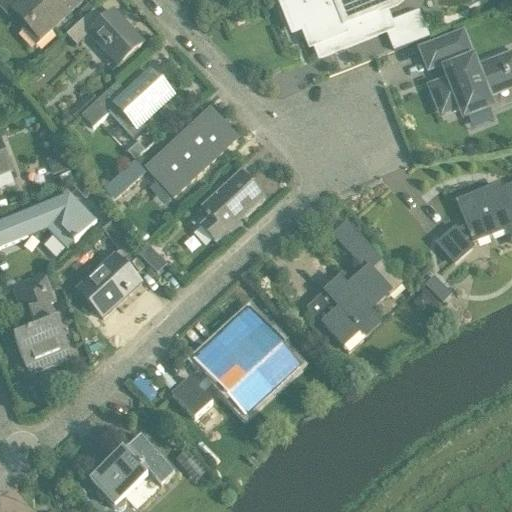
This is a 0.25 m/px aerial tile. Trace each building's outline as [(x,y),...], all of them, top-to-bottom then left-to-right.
[(3,0),(0,3),(0,9),(8,19),(12,19),(16,15),(28,28),(23,32),(23,36),(34,47),(37,47),(52,34),(50,32),(84,0),(3,0)] [(299,0),(284,6),(291,24),(299,21),(302,29),(309,46),(314,45),(319,58),(385,32),(389,42),(393,53),(428,39),(424,28),(418,13),(392,24),(388,15),(387,11),(396,8),(401,4),(402,0),(299,0)] [(117,69),(142,46),(113,14),(103,23),(93,12),(66,37),(76,48),(88,37),(117,69)] [(434,91),(442,113),(461,106),(465,116),(487,108),(483,97),(511,85),(511,59),(496,66),(495,62),(473,71),(470,64),(466,66),(462,55),(466,53),(460,39),(424,53),(430,68),(447,61),(451,72),(448,73),(452,84),(434,91)] [(88,112),(81,118),(93,132),(101,125),(110,117),(133,143),(145,132),(141,127),(172,99),(151,77),(127,99),(116,87),(109,93),(88,112)] [(80,103),(86,110),(98,100),(92,93),(80,103)] [(166,108),(159,115),(170,127),(177,120),(166,108)] [(173,201),(236,144),(209,115),(146,172),(173,201)] [(137,145),(127,155),(134,163),(145,154),(137,145)] [(0,179),(11,175),(0,146),(0,179)] [(113,204),(145,175),(135,164),(103,194),(113,204)] [(242,223),(264,202),(240,176),(200,212),(207,220),(205,222),(207,225),(200,231),(213,245),(239,220),(242,223)] [(456,232),(439,246),(440,248),(454,264),(471,249),(470,248),(468,246),(511,227),(511,189),(492,197),(489,192),(459,204),(469,229),(467,230),(457,233),(456,232)] [(29,214),(0,225),(0,251),(46,233),(65,252),(72,246),(72,247),(94,225),(69,198),(59,208),(56,204),(46,213),(42,209),(33,218),(29,214)] [(102,323),(140,288),(120,265),(133,254),(112,225),(101,233),(118,256),(76,293),(102,323)] [(325,296),(325,297),(309,311),(308,312),(344,352),(361,336),(365,341),(381,327),(370,315),(386,300),(387,302),(403,288),(348,227),(334,239),(366,274),(347,290),(340,283),(325,296)] [(157,277),(165,269),(147,249),(138,258),(157,277)] [(38,252),(8,264),(12,275),(43,263),(38,252)] [(24,369),(34,365),(37,375),(62,365),(58,356),(68,352),(57,325),(55,325),(48,308),(54,305),(45,282),(14,294),(30,336),(13,343),(24,369)] [(245,420),(301,369),(251,315),(195,365),(245,420)] [(195,424),(213,408),(190,383),(173,399),(195,424)] [(88,483),(91,486),(97,493),(95,495),(102,503),(105,501),(113,510),(148,477),(160,491),(175,477),(141,440),(125,455),(122,452),(88,483)]
